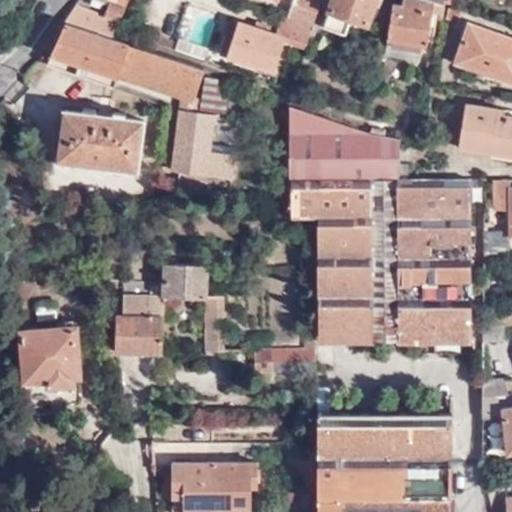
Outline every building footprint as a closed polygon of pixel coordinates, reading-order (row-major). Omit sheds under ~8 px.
[(128,0),(96,0),(108,4),(124,10),(128,0)] [(311,26),(319,0),(291,0),(286,18),(311,26)] [(373,0),(331,0),(321,29),(344,36),(350,20),(364,25),(373,0)] [(438,18),(441,4),(439,4),(428,0),(391,0),(385,40),(424,46),(428,17),(438,18)] [(118,22),(124,10),(108,4),(104,16),(118,22)] [(89,12),(73,6),(63,21),(65,22),(112,38),(115,29),(87,20),(89,12)] [(306,43),(311,26),(286,18),(285,21),(277,18),(272,31),(228,17),(214,53),(270,72),(282,36),(306,43)] [(112,38),(65,22),(53,55),(115,78),(116,75),(181,97),(169,171),(228,180),(231,163),(226,162),(227,150),(207,146),(211,114),(192,109),(204,70),(112,38)] [(511,38),(466,23),(456,60),(511,78),(511,38)] [(115,78),(53,55),(51,63),(112,85),(115,78)] [(223,115),(230,79),(204,70),(192,109),(211,114),(223,115)] [(511,116),(493,114),(494,107),(462,102),(457,145),(511,154),(511,116)] [(397,166),(398,140),(382,135),(371,132),(365,131),(288,107),(287,216),(315,216),(317,337),(469,336),(468,259),(467,180),(396,179),(396,177),(397,166)] [(134,166),(140,121),(61,109),(55,155),(134,166)] [(258,121),(251,119),(248,126),(256,129),(258,121)] [(405,166),(397,166),(396,177),(405,176),(405,166)] [(504,232),(480,231),(480,250),(504,250),(504,232)] [(165,263),(163,284),(123,283),(122,316),(115,316),(113,352),(160,353),(163,293),(205,294),(205,263),(165,263)] [(221,348),(220,296),(205,296),(204,347),(221,348)] [(479,312),(480,327),(501,326),(511,324),(511,323),(510,310),(479,312)] [(69,383),(69,375),(77,375),(73,327),(55,328),(55,322),(40,323),(40,329),(19,330),(23,379),(45,377),(46,384),(69,383)] [(501,326),(480,327),(481,354),(500,352),(499,340),(503,339),(501,326)] [(314,373),(313,349),(254,348),(254,372),(314,373)] [(493,397),(506,395),(503,381),(480,383),(480,398),(493,397)] [(344,511),(344,497),(450,497),(450,418),(327,416),(328,391),(316,390),(315,511),(344,511)] [(494,417),(493,397),(480,398),(481,418),(494,417)] [(511,408),(499,410),(506,453),(511,452),(511,408)] [(286,444),(263,444),(263,465),(286,466),(286,444)] [(286,466),(286,484),(313,484),(313,444),(286,444),(286,466)] [(171,464),(173,497),(186,497),(186,511),(213,511),(213,510),(250,510),(249,489),(258,488),(257,465),(171,464)] [(0,511),(10,511),(8,487),(0,484),(0,511)] [(286,497),(313,496),(313,484),(286,484),(286,497)] [(75,511),(74,495),(41,498),(42,511),(75,511)] [(186,511),(186,497),(173,497),(172,511),(186,511)] [(344,511),(449,511),(450,497),(344,497),(344,511)]
